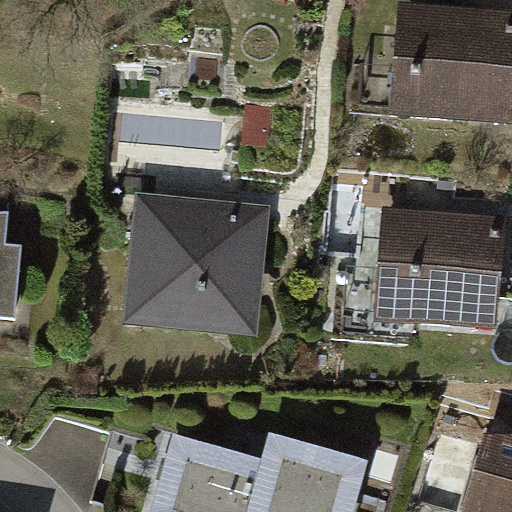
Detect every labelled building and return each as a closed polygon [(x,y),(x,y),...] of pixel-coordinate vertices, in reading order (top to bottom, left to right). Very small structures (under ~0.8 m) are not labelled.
[(511,11),(406,4),(398,120),(511,128),(511,11)] [(277,203),(147,192),(136,326),(266,337),(277,203)] [(511,220),(475,218),(390,211),(381,321),(504,330),(511,222),(511,220)] [(21,216),(0,213),(0,317),(13,319),(21,216)] [(260,467),(170,442),(149,511),(351,511),(364,468),(268,440),(260,467)] [(511,511),(511,448),(483,440),(462,511),(511,511)]
